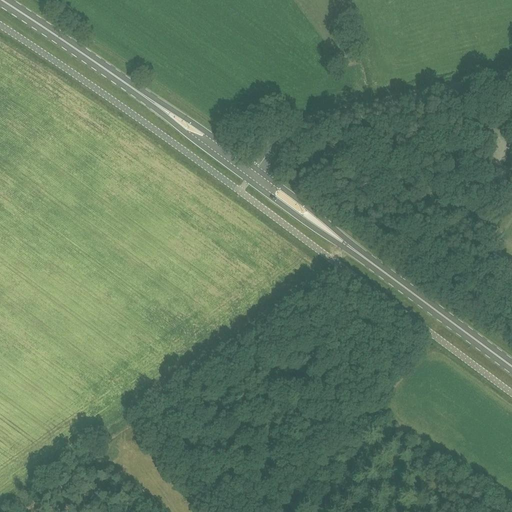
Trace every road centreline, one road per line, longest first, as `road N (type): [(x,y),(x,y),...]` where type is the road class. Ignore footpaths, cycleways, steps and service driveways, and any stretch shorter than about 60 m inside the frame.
road 1 (secondary): [(511,368),(251,176)]
road 2 (secondary): [(251,176),(0,2)]
road 3 (unclassified): [(251,176),(279,139),(309,122),(511,73)]
